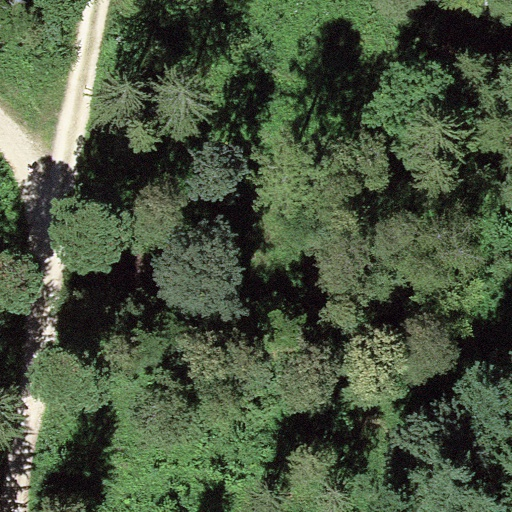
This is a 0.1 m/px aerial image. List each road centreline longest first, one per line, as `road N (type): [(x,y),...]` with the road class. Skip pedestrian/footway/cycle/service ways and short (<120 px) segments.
road 1 (track): [(56,219),(12,511)]
road 2 (track): [(89,0),(56,219)]
